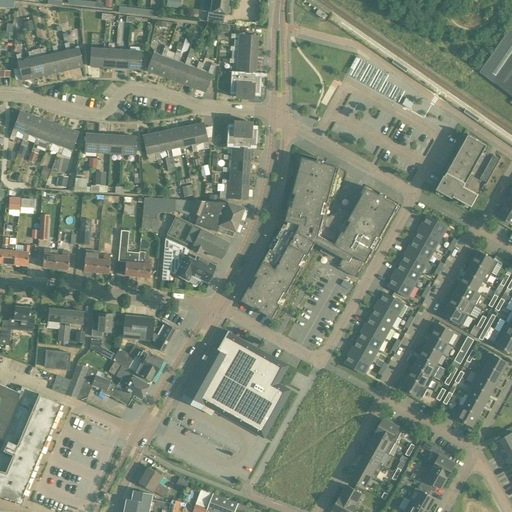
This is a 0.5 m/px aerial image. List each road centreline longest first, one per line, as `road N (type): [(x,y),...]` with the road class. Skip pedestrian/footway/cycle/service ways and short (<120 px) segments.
road 1 (residential): [(273,111),(201,107),(133,88),(93,115),(0,93)]
road 2 (tertiary): [(212,305),(95,511)]
road 3 (tertiary): [(106,511),(222,310)]
road 4 (residential): [(212,305),(0,283)]
road 5 (tertiary): [(273,111),(257,215),(212,305)]
road 6 (tertiary): [(222,310),(269,211),(283,117)]
road 7 (residential): [(477,230),(382,399)]
road 8 (residential): [(412,193),(319,363)]
road 9 (residential): [(412,193),(283,117)]
road 10 (residential): [(252,482),(319,363)]
road 11 (residential): [(382,399),(318,511)]
